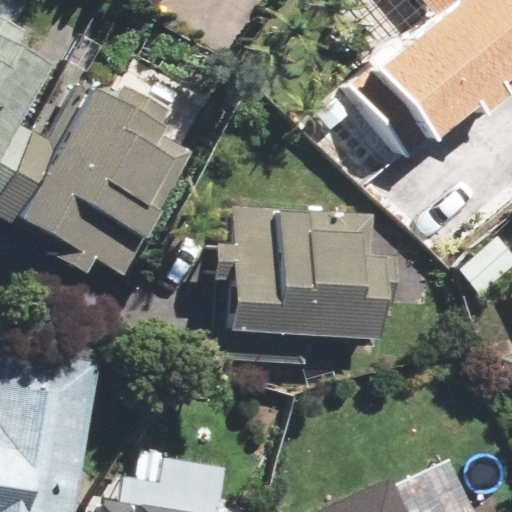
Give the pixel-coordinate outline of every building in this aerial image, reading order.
[(28,0),(0,0),(0,135),(37,61),(7,45),(29,0),(28,0)] [(133,0),(150,10),(155,0),(133,0)] [(340,77),(403,151),(461,101),(472,114),(503,88),(492,75),(511,57),(511,0),(408,0),(417,11),(340,77)] [(146,186),(162,157),(145,147),(159,121),(153,117),(160,104),(119,82),(112,95),(81,78),(4,216),(116,279),(163,195),(146,186)] [(213,278),(209,357),(305,362),(307,335),(371,338),(376,251),(353,250),(354,227),(300,225),(301,213),(222,209),(220,242),(205,242),(203,277),(213,278)] [(511,270),(503,274),(511,296),(511,354),(496,361),(511,398),(511,270)] [(0,511),(59,511),(80,351),(0,341),(0,511)] [(464,511),(436,452),(381,478),(307,511),(464,511)] [(226,511),(89,498),(87,511),(226,511)]
